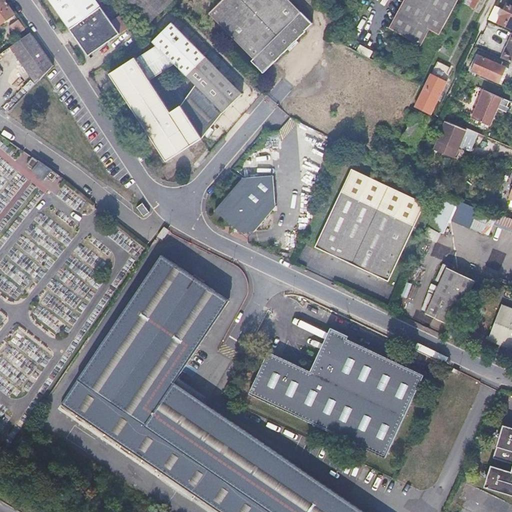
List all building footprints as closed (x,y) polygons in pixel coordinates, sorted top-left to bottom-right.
[(3,0),(1,0),(0,1),(0,24),(14,15),(3,0)] [(96,0),(49,0),(78,40),(109,18),(96,0)] [(172,0),(119,0),(142,24),(139,27),(143,29),(147,24),(172,0)] [(288,0),(226,0),(211,17),(255,60),(254,61),(266,73),(306,31),(305,30),(312,22),(288,0)] [(457,0),(404,0),(397,13),(430,30),(439,35),(457,0)] [(504,10),(495,6),(489,18),(511,28),(511,6),(507,4),(504,10)] [(397,13),(389,29),(421,47),(430,30),(397,13)] [(121,34),(109,18),(78,40),(89,56),(121,34)] [(18,20),(9,27),(15,35),(24,28),(18,20)] [(206,55),(180,29),(113,74),(169,159),(190,146),(149,82),(176,64),(187,75),(206,55)] [(30,32),(10,46),(36,83),(53,65),(30,32)] [(511,59),(511,36),(503,58),(507,60),(511,62),(511,59)] [(206,55),(187,75),(223,111),(242,92),(206,55)] [(504,67),(479,55),(472,69),(499,81),(504,67)] [(472,69),(471,71),(500,84),(508,69),(504,67),(499,81),(472,69)] [(448,78),(433,70),(424,88),(435,93),(436,91),(441,93),(448,78)] [(28,90),(35,82),(30,77),(23,85),(28,90)] [(435,93),(424,88),(415,106),(431,115),(441,93),(436,91),(435,93)] [(511,101),(487,90),(475,119),(492,126),(502,103),(509,106),(511,101)] [(408,118),(412,120),(402,138),(416,145),(427,122),(411,114),(408,118)] [(465,130),(447,122),(439,141),(438,143),(441,144),(438,150),(441,151),(454,156),(454,155),(457,148),(458,146),(470,152),(474,142),(476,137),(478,133),(474,131),(466,128),(465,130)] [(39,162),(32,173),(52,187),(59,175),(48,168),(39,162)] [(424,201),(349,166),(312,246),(387,281),(424,201)] [(271,176),(240,179),(214,213),(248,239),(275,205),(271,176)] [(442,197),(428,224),(442,232),(457,205),(442,197)] [(138,206),(144,215),(149,212),(143,202),(138,206)] [(452,218),(462,223),(469,210),(459,205),(452,218)] [(511,217),(499,213),(495,221),(511,227),(511,217)] [(474,217),(471,227),(483,231),(486,221),(474,217)] [(167,235),(162,231),(156,240),(161,244),(167,235)] [(60,407),(128,453),(214,511),(355,511),(222,422),(171,388),(227,304),(160,258),(60,407)] [(476,280),(448,267),(427,313),(455,326),(476,280)] [(511,306),(503,303),(489,340),(511,349),(511,306)] [(314,373),(269,352),(250,393),(387,457),(425,374),(335,332),(324,354),(321,352),(315,363),(319,365),(314,373)] [(485,487),(511,494),(511,423),(503,421),(494,458),(502,460),(505,448),(511,449),(511,467),(491,462),(485,487)]
